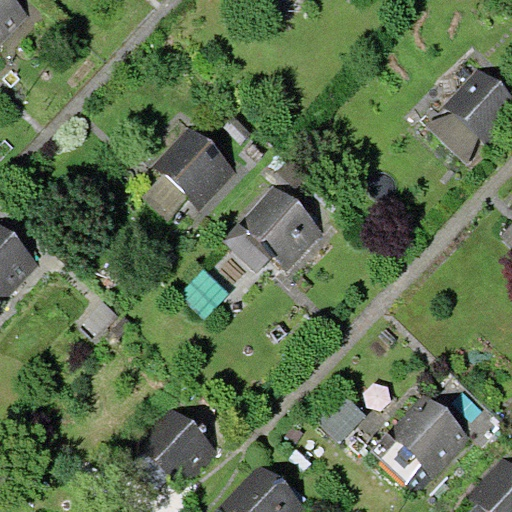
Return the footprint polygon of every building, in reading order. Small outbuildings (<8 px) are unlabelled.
[(0,0),(0,39),(19,19),(0,0)] [(489,148),(511,123),(511,111),(473,75),(445,106),(489,148)] [(198,207),(227,176),(185,136),(156,166),(198,207)] [(285,266),(313,236),(271,196),(243,226),(285,266)] [(511,208),(502,219),(511,228),(511,208)] [(0,297),(1,298),(30,267),(0,238),(0,297)] [(430,476),(462,444),(420,404),(389,436),(430,476)] [(181,488),(211,457),(165,414),(136,445),(181,488)] [(487,511),(511,511),(511,478),(500,467),(472,498),(487,511)] [(235,511),(296,511),(255,473),(226,503),(235,511)]
